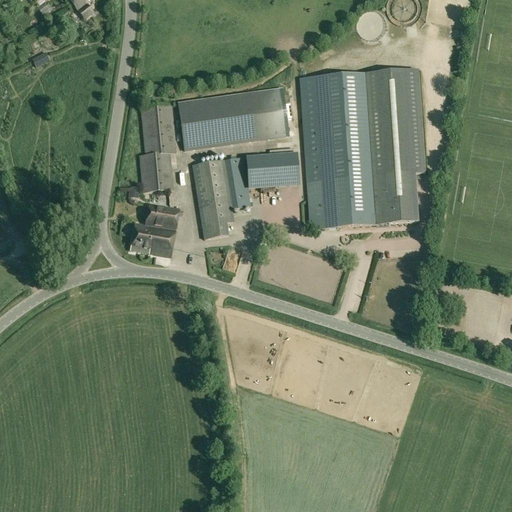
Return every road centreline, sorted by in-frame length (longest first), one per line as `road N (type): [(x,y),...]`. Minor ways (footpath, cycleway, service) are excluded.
road 1 (tertiary): [(511,382),(205,283),(130,272)]
road 2 (unknown): [(332,324),(365,250),(413,239),(425,219),(438,144),(428,69)]
road 3 (unclassified): [(98,238),(129,0)]
